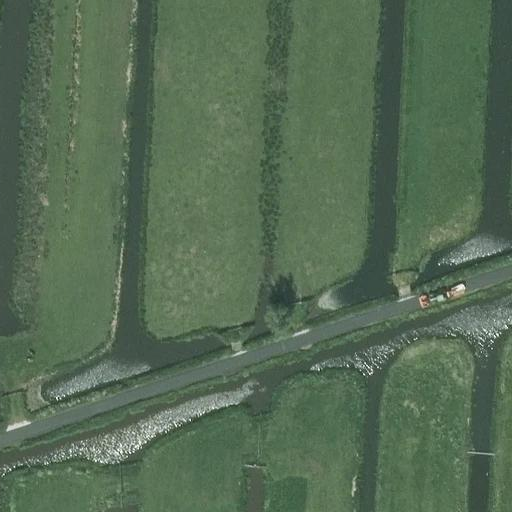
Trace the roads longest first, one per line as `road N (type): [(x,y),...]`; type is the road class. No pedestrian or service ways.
road 1 (unclassified): [(0,441),(511,273)]
road 2 (track): [(416,304),(406,274),(417,181)]
